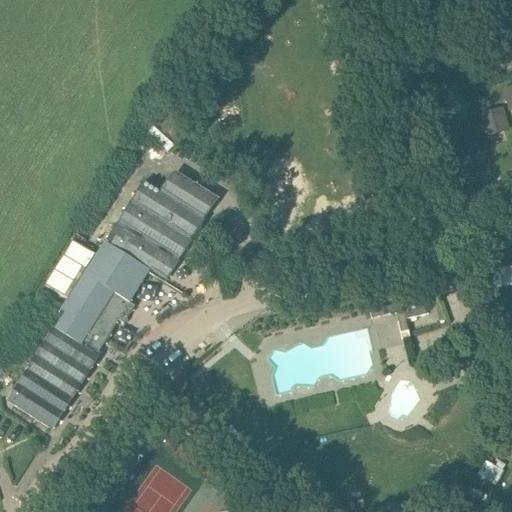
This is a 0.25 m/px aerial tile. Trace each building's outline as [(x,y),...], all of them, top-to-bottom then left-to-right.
[(511,88),(503,91),(507,107),(511,105),(511,88)] [(469,107),(458,97),(444,101),(440,115),(450,126),(465,122),(469,107)] [(502,126),(498,112),(479,118),(484,132),(502,126)] [(463,154),(478,150),(473,135),(459,140),(463,154)] [(438,160),(456,155),(450,138),(433,144),(438,160)] [(262,163),(270,152),(257,143),(249,154),(262,163)] [(10,404),(50,429),(67,403),(57,397),(67,382),(73,385),(95,350),(98,352),(117,321),(123,325),(135,307),(130,303),(149,272),(163,281),(214,199),(176,175),(164,196),(144,184),(97,258),(72,242),(45,286),(67,300),(60,310),(66,314),(10,404)] [(425,314),(422,299),(370,311),(372,319),(395,312),(401,333),(408,331),(406,319),(425,314)]
